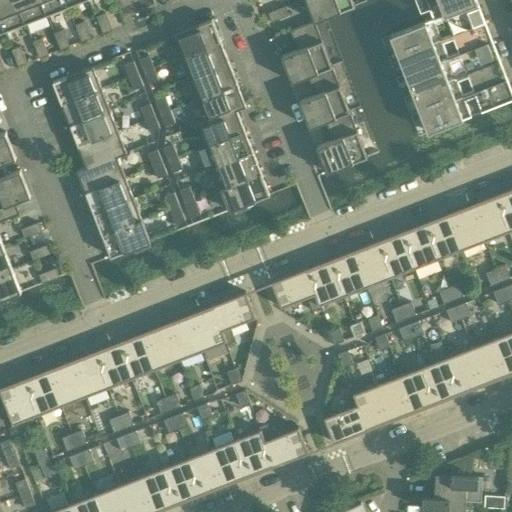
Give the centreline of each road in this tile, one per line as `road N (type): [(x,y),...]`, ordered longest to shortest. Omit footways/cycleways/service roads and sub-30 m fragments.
road 1 (residential): [(102,322),(13,85),(150,37)]
road 2 (residential): [(329,234),(236,0)]
road 3 (residential): [(329,234),(102,322)]
road 4 (residential): [(511,163),(329,234)]
road 5 (residential): [(229,511),(409,441)]
